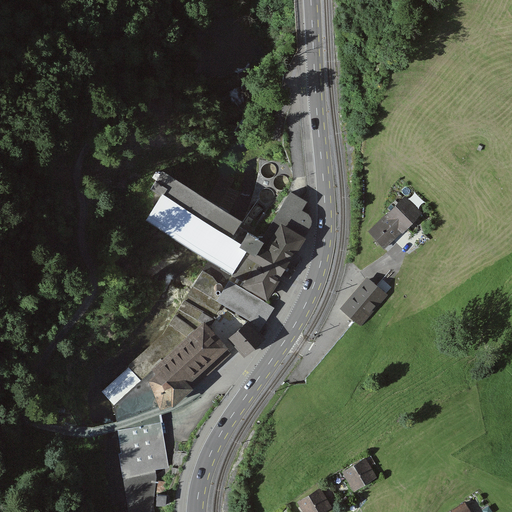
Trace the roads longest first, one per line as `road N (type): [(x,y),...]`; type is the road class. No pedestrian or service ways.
road 1 (track): [(0,56),(22,76),(86,98),(95,115),(72,220),(92,285),(31,379),(32,421),(81,432),(243,375),(255,382)]
road 2 (secondary): [(196,511),(221,431),(287,337),(323,251),(311,0)]
